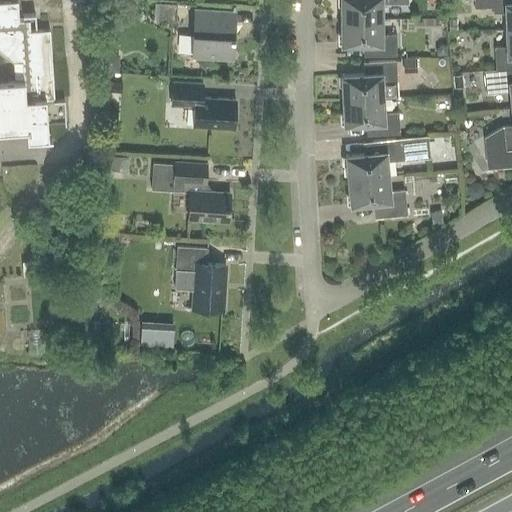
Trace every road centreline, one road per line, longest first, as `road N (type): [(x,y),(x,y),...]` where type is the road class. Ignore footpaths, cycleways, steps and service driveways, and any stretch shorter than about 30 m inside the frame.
road 1 (residential): [(301,94),(314,308),(511,197)]
road 2 (motorway): [(511,453),(406,511)]
